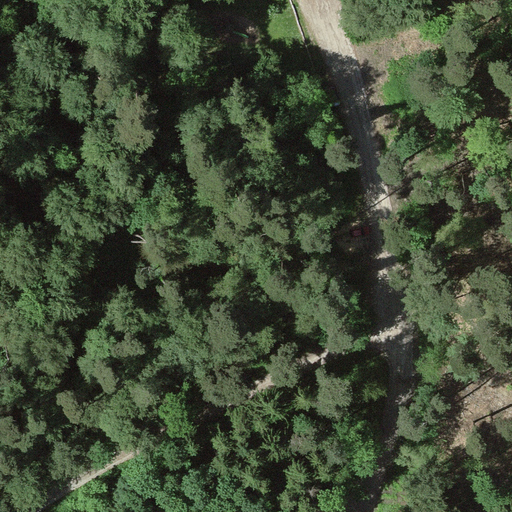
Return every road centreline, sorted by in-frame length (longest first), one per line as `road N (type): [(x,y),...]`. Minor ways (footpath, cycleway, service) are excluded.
road 1 (track): [(320,0),(373,177),(400,335),(392,415),(347,511)]
road 2 (track): [(400,335),(293,366),(191,413),(26,511)]
